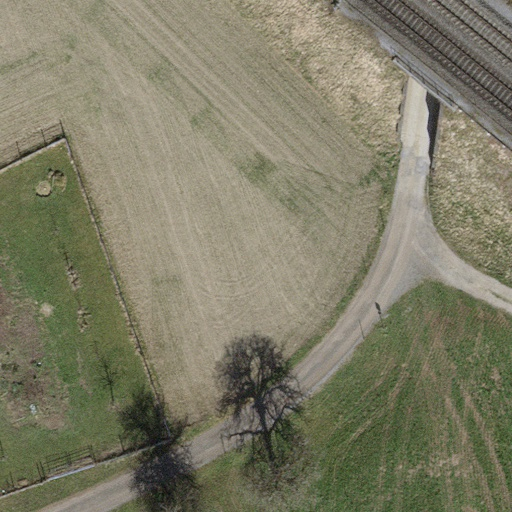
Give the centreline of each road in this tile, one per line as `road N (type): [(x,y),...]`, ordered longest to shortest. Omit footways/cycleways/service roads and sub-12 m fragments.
road 1 (track): [(407,245),(375,309),(290,398),(245,430),(83,511)]
road 2 (track): [(442,0),(407,245)]
road 3 (track): [(407,245),(511,304)]
